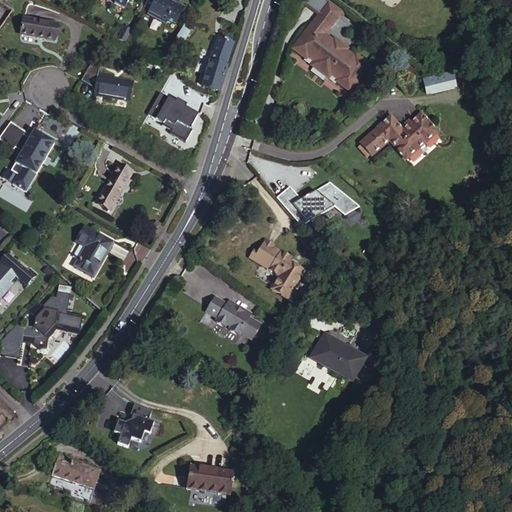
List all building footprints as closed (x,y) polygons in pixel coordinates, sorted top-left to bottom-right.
[(115,0),(116,0),(113,4),(124,10),(128,0),(115,0)] [(147,0),(142,10),(150,14),(149,15),(155,18),(153,21),(166,28),(168,26),(176,30),(186,11),(166,0),(147,0)] [(317,13),(319,14),(330,23),(331,23),(340,10),(327,1),(317,13)] [(330,23),(319,14),(313,22),(324,30),(330,23)] [(22,35),(40,39),(40,36),(47,37),(46,40),(56,42),(59,27),(25,19),(22,35)] [(322,33),(324,30),(313,22),(294,48),(296,49),(297,53),(300,55),(302,55),(305,57),(307,54),(314,59),(312,63),(328,75),(330,71),(339,77),(337,80),(338,80),(339,84),(343,87),(347,86),(348,88),(367,62),(355,54),(354,56),(322,33)] [(184,26),(159,64),(166,68),(190,30),(184,26)] [(130,32),(123,28),(116,40),(124,45),(130,32)] [(211,55),(200,87),(219,93),(227,68),(224,68),(232,42),(218,38),(213,55),(211,55)] [(146,58),(141,69),(153,76),(159,66),(146,58)] [(455,88),(454,74),(449,68),(440,75),(425,76),(425,90),(455,88)] [(99,70),(94,95),(131,102),(134,81),(112,77),(113,73),(99,70)] [(175,101),(159,92),(147,114),(162,123),(161,125),(170,130),(169,132),(184,142),(191,129),(189,128),(197,114),(184,107),(181,105),(180,107),(174,103),(175,101)] [(181,105),(184,107),(186,104),(177,99),(175,101),(174,103),(180,107),(181,105)] [(437,135),(422,116),(402,131),(391,118),(378,128),(379,130),(359,145),(369,158),(389,142),(405,162),(437,135)] [(32,132),(8,173),(16,177),(11,186),(24,193),(52,144),(32,132)] [(118,167),(97,205),(111,213),(133,175),(118,167)] [(346,199),(320,177),(292,195),(281,181),(269,191),(293,220),(299,215),(321,197),(336,210),(346,199)] [(321,197),(299,215),(304,221),(330,205),(321,197)] [(85,228),(75,244),(84,249),(74,269),(94,280),(113,244),(85,228)] [(263,239),(257,250),(263,254),(266,253),(270,245),(271,244),(263,239)] [(257,250),(253,247),(247,256),(278,275),(270,288),(286,298),(301,271),(293,267),(295,265),(287,261),(290,257),(270,245),(266,253),(263,254),(257,250)] [(0,295),(14,279),(26,286),(35,277),(8,253),(0,262),(0,266),(1,268),(0,269),(0,295)] [(297,262),(290,257),(287,261),(295,265),(297,262)] [(37,300),(28,311),(35,317),(33,326),(17,323),(0,342),(0,351),(4,355),(21,360),(27,338),(36,341),(35,345),(43,348),(45,340),(41,338),(53,326),(77,333),(81,319),(65,314),(71,296),(58,292),(56,298),(52,296),(43,306),(37,300)] [(239,333),(251,340),(260,325),(248,318),(234,309),(234,308),(226,303),(225,304),(213,297),(204,312),(216,319),(214,322),(224,328),(225,325),(230,327),(228,330),(238,336),(239,333)] [(93,300),(91,302),(102,312),(104,309),(93,300)] [(227,301),(226,303),(234,308),(234,309),(248,318),(250,315),(227,301)] [(317,363),(348,383),(363,361),(324,334),(311,352),(321,358),(317,363)] [(308,357),(317,363),(321,358),(311,352),(308,357)] [(20,414),(0,395),(0,412),(1,414),(0,414),(0,429),(9,423),(20,414)] [(153,412),(138,407),(133,421),(135,422),(134,424),(131,426),(124,423),(120,436),(127,438),(123,447),(134,451),(137,442),(147,445),(150,435),(156,437),(160,425),(155,423),(158,414),(153,412)] [(58,454),(51,473),(93,489),(99,470),(73,461),(73,459),(58,454)] [(189,467),(185,491),(230,497),(233,473),(189,467)]
